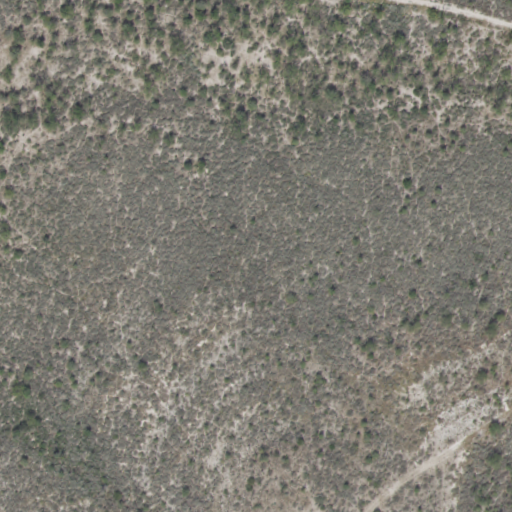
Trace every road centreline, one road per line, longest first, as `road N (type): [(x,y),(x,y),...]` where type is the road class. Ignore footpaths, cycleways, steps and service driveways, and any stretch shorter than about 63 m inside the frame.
road 1 (residential): [(367,511),(435,459),(511,417)]
road 2 (residential): [(511,26),(384,0)]
